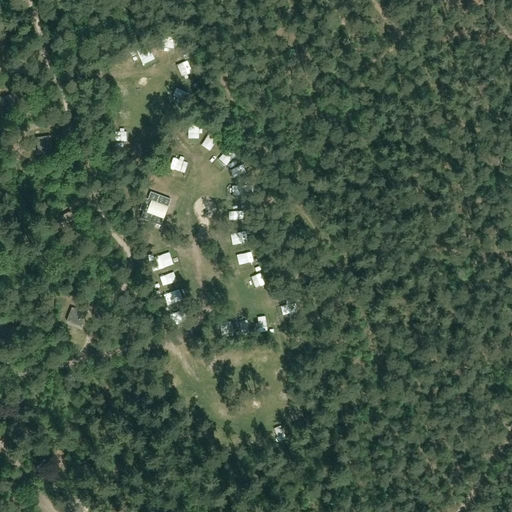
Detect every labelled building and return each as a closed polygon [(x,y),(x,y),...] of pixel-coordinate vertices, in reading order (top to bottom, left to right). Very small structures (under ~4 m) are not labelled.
[(148,60),(150,68),(160,66),(158,57),(148,60)] [(186,84),(187,96),(197,95),(196,84),(186,84)] [(119,97),(124,106),(132,102),(127,93),(119,97)] [(0,102),(5,115),(16,111),(10,96),(0,99),(0,102)] [(195,132),(195,147),(206,147),(206,132),(195,132)] [(138,146),(137,136),(123,138),(125,149),(138,146)] [(36,139),(38,154),(52,153),(51,137),(36,139)] [(212,147),(220,151),(222,146),(214,142),(212,147)] [(212,147),(209,153),(217,157),(220,152),(212,147)] [(236,158),(228,168),(233,173),(242,163),(236,158)] [(195,179),(179,169),(174,177),(189,187),(195,179)] [(144,212),(141,219),(161,226),(164,219),(162,219),(167,207),(168,207),(171,200),(151,193),(148,200),(144,198),(140,210),(144,212)] [(65,233),(78,227),(71,212),(58,219),(65,233)] [(243,247),(243,259),(252,259),(252,247),(243,247)] [(246,267),(251,276),(260,272),(255,262),(246,267)] [(175,295),(185,289),(182,284),(172,290),(175,295)] [(258,287),(261,299),(271,297),(268,285),(258,287)] [(72,309),(66,321),(81,327),(87,314),(72,309)] [(0,338),(6,343),(14,330),(0,322),(0,338)] [(246,447),(250,439),(243,435),(239,443),(246,447)]
